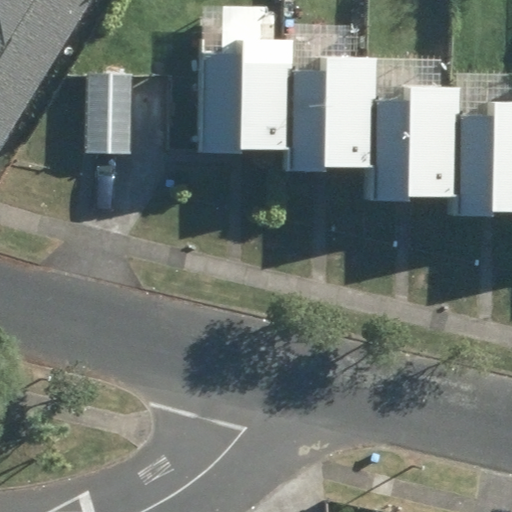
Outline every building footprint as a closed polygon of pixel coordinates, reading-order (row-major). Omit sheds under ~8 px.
[(0,0),(0,145),(43,79),(94,0),(0,0)] [(261,158),(264,44),(256,44),(256,10),(197,8),(195,56),(178,56),(176,156),(261,158)] [(375,212),(378,104),(359,104),(360,60),(344,60),(345,33),(276,32),(275,44),(264,44),(261,158),(263,158),(263,179),(302,180),(303,175),(347,176),(346,211),(375,212)] [(120,74),(80,73),(78,155),(118,156),(120,74)] [(459,225),(463,116),(436,115),(437,96),(379,94),(378,104),(375,212),(380,212),(380,203),(430,204),(430,225),(459,225)] [(511,102),(463,101),(463,116),(459,225),(468,226),(468,218),(511,218),(511,102)]
